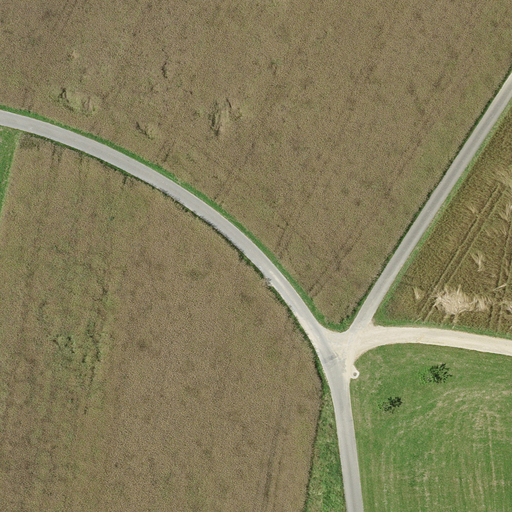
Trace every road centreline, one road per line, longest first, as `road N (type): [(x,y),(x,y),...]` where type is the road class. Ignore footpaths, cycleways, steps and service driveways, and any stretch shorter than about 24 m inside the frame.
road 1 (unclassified): [(357,511),(337,364),(266,262),(181,193),(104,151),(0,118)]
road 2 (track): [(337,364),(511,94)]
road 3 (track): [(357,338),(511,353)]
